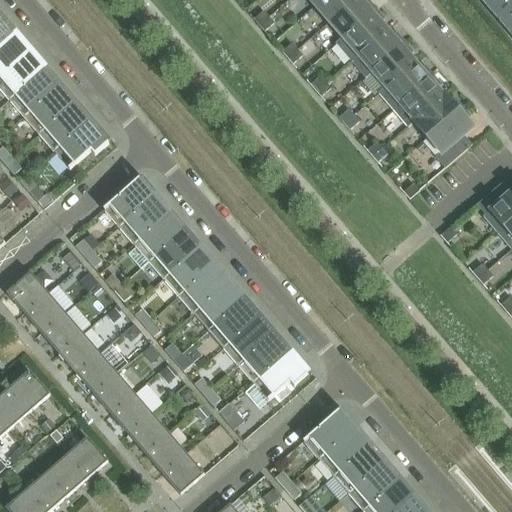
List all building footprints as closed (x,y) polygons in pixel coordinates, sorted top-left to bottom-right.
[(307,0),(314,8),(324,0),(307,0)] [(328,25),(357,0),(324,0),(314,8),(328,25)] [(336,47),(376,12),(369,3),(365,6),(359,0),(357,0),(328,25),(342,40),(335,46),(336,47)] [(511,0),(478,0),(511,39),(511,0)] [(350,63),(387,32),(381,24),(384,21),(376,12),(336,47),(350,63)] [(255,20),(254,21),(260,27),(269,19),(264,13),(255,21),(255,20)] [(0,50),(18,35),(18,34),(14,37),(1,21),(4,18),(3,18),(0,20),(0,50)] [(269,19),(260,27),(265,34),(266,33),(265,33),(275,25),(269,19)] [(365,80),(405,45),(397,36),(394,39),(387,32),(350,63),(365,80)] [(0,50),(0,80),(29,54),(16,38),(19,35),(18,35),(0,50)] [(379,96),(416,65),(409,57),(413,54),(405,45),(365,80),(366,81),(372,75),(384,90),(378,95),(379,96)] [(283,53),(282,54),(288,60),(297,52),(292,46),(283,54),(283,53)] [(0,91),(9,102),(48,69),(47,69),(44,71),(30,55),(33,53),(32,51),(0,80),(0,91)] [(297,52),(288,60),(291,64),(293,66),(294,66),(303,58),(297,52)] [(393,113),(433,78),(425,69),(422,72),(416,65),(379,96),(393,113)] [(24,120),(63,87),(62,86),(59,89),(45,73),(48,70),(48,69),(9,102),(24,120)] [(311,86),(310,87),(316,93),(326,85),(320,78),(311,86)] [(407,129),(445,96),(444,95),(443,96),(437,90),(441,87),(433,78),(393,113),(407,129)] [(326,85),(316,93),(322,99),(322,98),(331,91),(326,85)] [(24,120),(39,137),(74,106),(60,90),(63,87),(24,120)] [(427,141),(462,110),(455,101),(451,104),(445,96),(407,129),(408,130),(413,125),(427,141)] [(39,137),(54,154),(89,123),(75,107),(78,105),(77,103),(74,106),(39,137)] [(460,142),(474,130),(467,122),(470,119),(462,110),(427,141),(440,156),(436,160),(445,171),(472,148),(471,148),(468,151),(460,142)] [(340,119),(339,119),(345,126),(354,118),(349,111),(340,119)] [(354,118),(345,126),(350,132),(351,132),(351,131),(360,124),(354,118)] [(95,158),(109,146),(105,142),(108,139),(107,138),(104,140),(90,124),(93,122),(92,121),(54,154),(70,172),(91,154),(95,158)] [(368,152),(367,152),(373,158),(382,150),(377,144),(368,152)] [(12,161),(3,150),(0,152),(0,161),(5,167),(12,161)] [(382,150),(373,158),(378,165),(379,164),(388,156),(382,150)] [(21,171),(12,161),(5,167),(14,178),(21,171)] [(36,189),(27,178),(19,184),(29,195),(36,189)] [(104,212),(119,230),(154,199),(140,183),(143,180),(142,179),(104,212)] [(20,193),(9,181),(0,188),(0,190),(10,202),(20,193)] [(497,236),(511,222),(511,192),(508,197),(500,188),(503,185),(477,207),(485,217),(483,219),(497,236)] [(410,201),(420,193),(413,186),(404,194),(404,193),(403,194),(410,201)] [(31,207),(22,196),(13,204),(22,215),(31,207)] [(119,230),(134,247),(169,216),(155,200),(158,198),(157,196),(119,230)] [(44,212),(53,205),(47,197),(38,205),(44,212)] [(141,272),(149,264),(184,233),(170,217),(173,215),(172,214),(169,216),(134,247),(137,251),(129,258),(141,272)] [(511,252),(511,251),(511,222),(497,236),(511,252)] [(448,245),(457,237),(457,236),(451,230),(441,238),(448,245)] [(149,264),(164,282),(199,251),(185,235),(188,232),(187,231),(184,233),(149,264)] [(92,253),(83,243),(75,249),(85,260),(92,253)] [(164,282),(179,299),(214,268),(200,252),(203,249),(202,248),(199,251),(164,282)] [(101,264),(92,253),(85,260),(94,271),(101,264)] [(80,268),(69,255),(63,261),(74,273),(80,268)] [(179,299),(194,316),(228,285),(215,269),(218,267),(217,265),(179,299)] [(473,274),(472,274),(478,281),(488,272),(482,266),(473,274)] [(488,272),(478,281),(484,287),(484,286),(493,278),(488,272)] [(24,316),(48,295),(31,275),(7,296),(24,316)] [(90,277),(81,284),(89,293),(97,286),(90,277)] [(122,288),(112,277),(105,284),(114,294),(122,288)] [(194,316),(208,333),(243,302),(230,286),(233,284),(231,283),(194,316)] [(131,299),(122,288),(114,294),(124,305),(131,299)] [(41,336),(65,315),(48,295),(24,316),(41,336)] [(501,306),(501,307),(506,313),(511,308),(511,300),(511,299),(502,307),(501,306)] [(208,333),(223,351),(258,320),(244,304),(247,301),(246,300),(243,302),(208,333)] [(124,321),(116,311),(107,318),(115,328),(124,321)] [(151,323),(142,312),(135,318),(144,329),(151,323)] [(59,356),(83,336),(65,315),(41,336),(59,356)] [(223,351),(238,368),(273,337),(259,321),(262,318),(261,317),(258,320),(223,351)] [(161,333),(151,323),(144,329),(153,340),(161,333)] [(139,339),(132,331),(124,338),(131,346),(139,339)] [(238,368),(253,385),(288,354),(274,338),(277,336),(276,334),(273,337),(238,368)] [(76,376),(100,356),(83,336),(59,356),(76,376)] [(181,357),(172,346),(165,353),(174,363),(181,357)] [(149,349),(142,355),(151,365),(158,359),(149,349)] [(294,389),(308,377),(304,373),(307,370),(306,369),(303,372),(289,356),(292,353),(291,352),(288,354),(253,385),(269,404),(291,385),(294,389)] [(94,397),(118,376),(100,356),(76,376),(94,397)] [(190,368),(181,357),(174,363),(183,374),(190,368)] [(167,369),(159,376),(168,386),(176,379),(167,369)] [(50,397),(30,374),(9,391),(30,415),(50,397)] [(111,417),(135,396),(118,376),(94,397),(111,417)] [(211,392),(202,381),(194,387),(204,398),(211,392)] [(30,415),(9,391),(0,399),(0,421),(9,433),(30,415)] [(191,402),(194,395),(190,391),(184,392),(182,398),(186,403),(191,402)] [(220,402),(211,392),(204,398),(213,409),(220,402)] [(128,437),(152,416),(135,396),(111,417),(128,437)] [(201,421),(210,414),(204,407),(195,415),(201,421)] [(235,420),(226,409),(219,415),(228,426),(235,420)] [(319,462),(357,429),(357,428),(354,431),(340,415),(343,412),(342,411),(303,444),(319,462)] [(146,457),(170,437),(152,416),(128,437),(146,457)] [(0,440),(9,433),(0,421),(0,440)] [(55,429),(49,421),(41,428),(48,436),(55,429)] [(220,429),(210,437),(217,445),(227,437),(220,429)] [(370,449),(373,446),(372,445),(369,448),(355,432),(358,429),(357,429),(319,462),(334,479),(370,449)] [(63,441),(56,433),(50,438),(57,446),(63,441)] [(163,477),(187,457),(170,437),(146,457),(163,477)] [(108,464),(87,440),(67,458),(87,482),(108,464)] [(18,463),(28,454),(22,448),(13,456),(18,463)] [(349,496),(387,463),(383,465),(370,449),(334,479),(349,496)] [(187,457),(163,477),(180,498),(204,477),(203,476),(211,469),(197,453),(195,450),(187,457)] [(87,482),(67,458),(46,476),(67,499),(87,482)] [(362,511),(365,511),(402,480),(401,480),(398,482),(385,466),(388,464),(387,463),(349,496),(362,511)] [(293,484),(284,474),(275,481),(284,492),(293,484)] [(21,486),(11,475),(3,482),(13,493),(21,486)] [(52,511),(67,499),(46,476),(26,493),(42,511),(52,511)] [(400,511),(417,498),(416,497),(413,500),(399,484),(402,481),(402,480),(365,511),(400,511)] [(256,485),(247,493),(252,498),(263,490),(258,484),(256,485)] [(302,495),(293,484),(284,492),(294,502),(302,495)] [(273,492),(263,500),(270,508),(279,500),(273,492)] [(42,511),(26,493),(6,511),(42,511)] [(423,511),(414,501),(417,498),(400,511),(423,511)] [(230,507),(224,511),(248,511),(242,504),(238,500),(230,507)]
